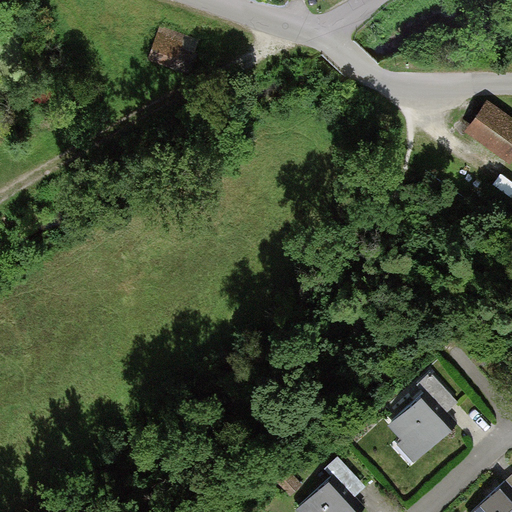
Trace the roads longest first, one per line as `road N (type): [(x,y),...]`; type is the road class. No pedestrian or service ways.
road 1 (track): [(275,26),(246,59),(0,206)]
road 2 (unclassified): [(316,38),(373,76),(511,83)]
road 3 (residential): [(417,511),(511,432)]
road 4 (residential): [(202,0),(316,38)]
